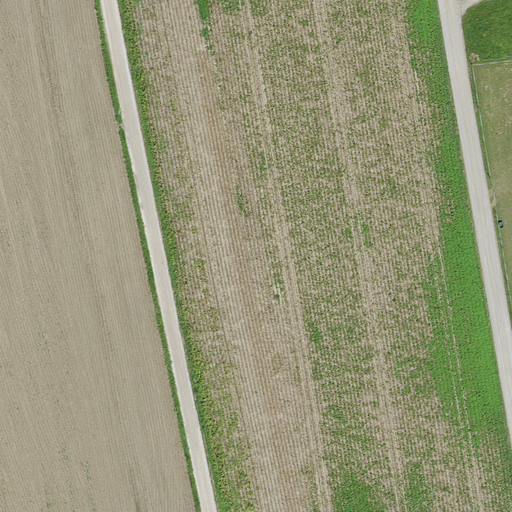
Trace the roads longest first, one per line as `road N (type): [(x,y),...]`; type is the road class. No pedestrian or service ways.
road 1 (track): [(205,511),(107,0)]
road 2 (track): [(511,395),(447,0)]
